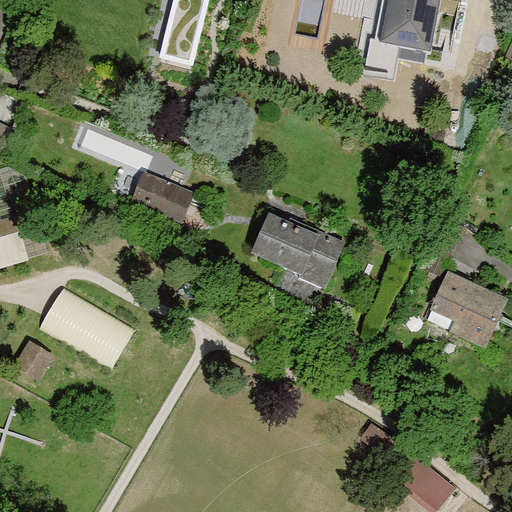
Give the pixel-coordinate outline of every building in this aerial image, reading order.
[(173,0),(158,61),(197,70),(214,0),(173,0)] [(445,0),(390,0),(380,52),(433,62),(445,0)] [(511,42),(503,63),(511,66),(511,42)] [(12,132),(0,126),(0,154),(1,155),(12,132)] [(196,198),(146,177),(134,205),(185,226),(196,198)] [(15,221),(0,225),(0,269),(27,261),(15,221)] [(465,230),(446,221),(423,272),(442,280),(465,230)] [(270,222),(256,256),(326,287),(343,249),(291,226),(289,231),(270,222)] [(509,305),(451,279),(434,316),(459,327),(453,340),(487,356),(509,305)] [(138,329),(66,287),(41,330),(112,372),(138,329)] [(54,359),(31,346),(15,372),(39,386),(54,359)] [(404,481),(440,510),(459,487),(424,457),(404,481)]
